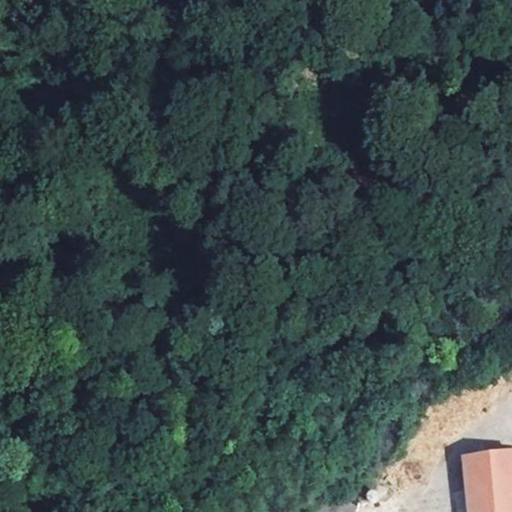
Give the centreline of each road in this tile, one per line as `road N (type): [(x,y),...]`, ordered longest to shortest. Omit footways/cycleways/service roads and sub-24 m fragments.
road 1 (track): [(511,209),(461,96),(440,0)]
road 2 (residential): [(429,511),(446,458),(511,381)]
